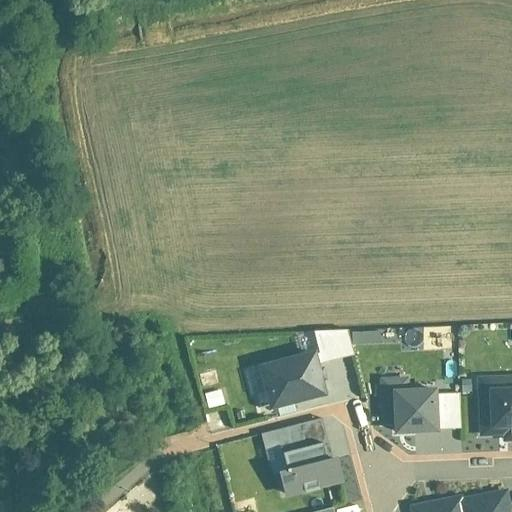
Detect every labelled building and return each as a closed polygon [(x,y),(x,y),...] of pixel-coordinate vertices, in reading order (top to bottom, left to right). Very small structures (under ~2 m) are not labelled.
[(13,258),(0,261),(0,287),(20,281),(13,258)] [(324,396),(315,356),(259,368),(269,408),(324,396)] [(395,425),(439,424),(438,378),(411,378),(410,375),(380,376),(381,421),(395,421),(395,425)] [(511,375),(478,377),(481,434),(511,432),(511,375)] [(319,423),(267,435),(285,497),(336,484),(319,423)] [(22,475),(24,511),(46,511),(46,475),(22,475)] [(510,511),(507,495),(460,506),(461,511),(510,511)] [(412,511),(461,511),(460,506),(459,500),(412,510),(412,511)]
